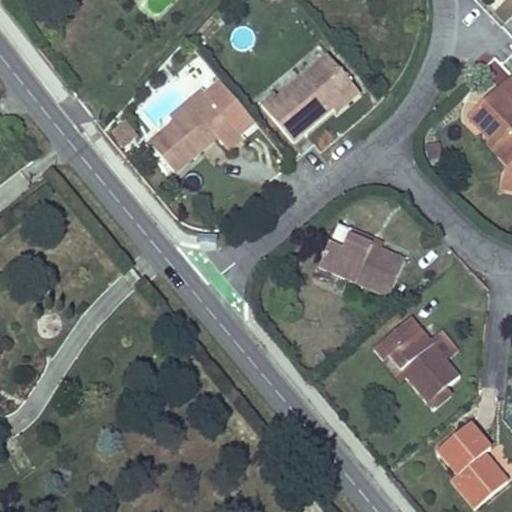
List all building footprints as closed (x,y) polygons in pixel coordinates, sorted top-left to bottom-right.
[(202,56),(181,66),(189,83),(190,83),(195,94),(216,84),(202,56)] [(334,111),(357,91),(330,57),(280,99),(276,95),(262,106),(293,144),(334,111)] [(511,78),(501,89),(511,100),(511,78)] [(511,100),(501,89),(470,118),(511,162),(511,167),(507,172),(511,177),(511,100)] [(337,115),(361,96),(357,91),(334,111),(337,115)] [(211,101),(204,92),(172,119),(175,123),(193,108),(197,113),(211,101)] [(245,142),(211,101),(197,113),(193,108),(175,123),(149,145),(174,175),(202,151),(199,148),(214,135),(216,139),(229,154),(245,142)] [(137,139),(125,125),(114,134),(126,148),(137,139)] [(216,139),(214,135),(199,148),(202,151),(216,139)] [(511,193),(511,177),(507,172),(502,195),(511,193)] [(349,239),(351,233),(337,227),(319,270),(389,299),(405,262),(380,252),(349,239)] [(382,246),(351,233),(349,239),(380,252),(382,246)] [(374,350),(384,363),(389,359),(405,379),(427,406),(446,390),(460,378),(447,362),(459,352),(442,332),(431,342),(412,319),(374,350)] [(405,379),(389,359),(384,363),(401,384),(405,379)] [(451,398),(446,390),(427,406),(433,413),(451,398)] [(491,451),(470,426),(437,455),(457,478),(451,483),(476,511),(508,484),(485,456),(491,451)]
